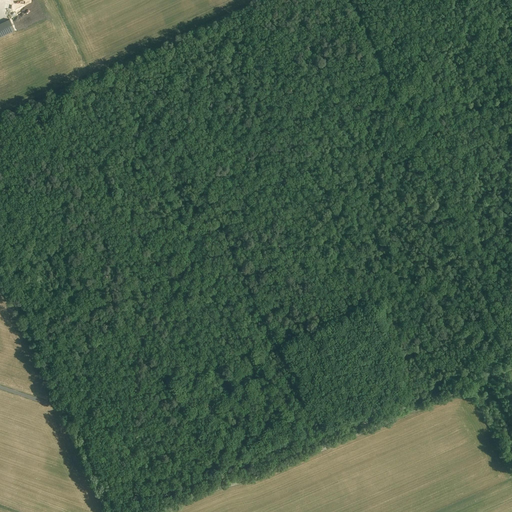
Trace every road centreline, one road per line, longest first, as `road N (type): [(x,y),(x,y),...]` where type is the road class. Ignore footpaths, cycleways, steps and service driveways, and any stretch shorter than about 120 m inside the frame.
road 1 (track): [(323,450),(511,368)]
road 2 (track): [(168,511),(323,450)]
road 3 (unclassified): [(68,405),(0,257)]
